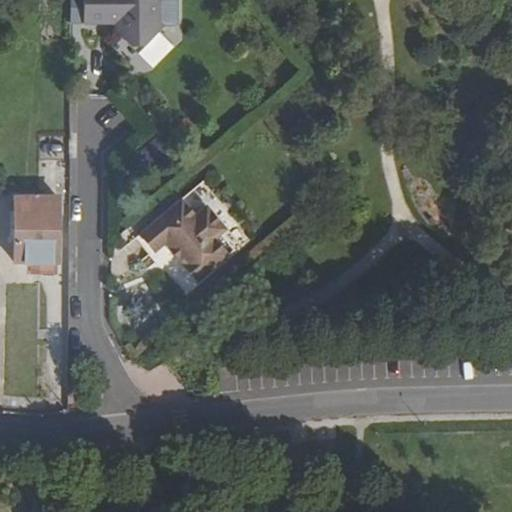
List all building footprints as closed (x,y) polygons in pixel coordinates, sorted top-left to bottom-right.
[(85,0),(86,22),(112,23),(112,17),(120,17),(120,23),(120,30),(139,53),(166,30),(161,23),(161,3),(164,0),(85,0)] [(39,159),(70,160),(71,95),(71,82),(41,82),(40,141),(22,141),(22,171),(25,171),(25,183),(29,183),(29,196),(39,196),(39,159)] [(194,192),(142,233),(155,250),(166,241),(172,249),(177,244),(184,252),(181,259),(198,279),(235,251),(221,233),(225,229),(194,192)] [(39,196),(29,196),(14,196),(13,263),(56,263),(57,196),(39,196)] [(155,250),(142,233),(136,238),(150,254),(155,250)] [(172,249),(181,259),(184,252),(177,244),(172,249)]
